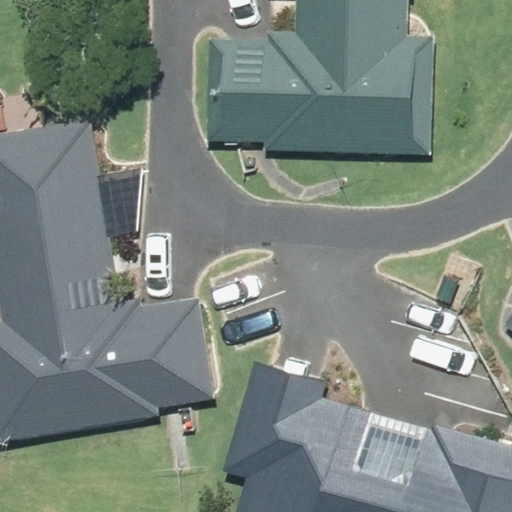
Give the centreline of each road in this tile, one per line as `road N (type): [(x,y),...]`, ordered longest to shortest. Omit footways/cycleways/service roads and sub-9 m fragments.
road 1 (residential): [(185,0),(181,173),(198,197),(233,216),(313,224)]
road 2 (residential): [(313,224),(452,215),(511,174)]
road 3 (residential): [(313,224),(390,370)]
